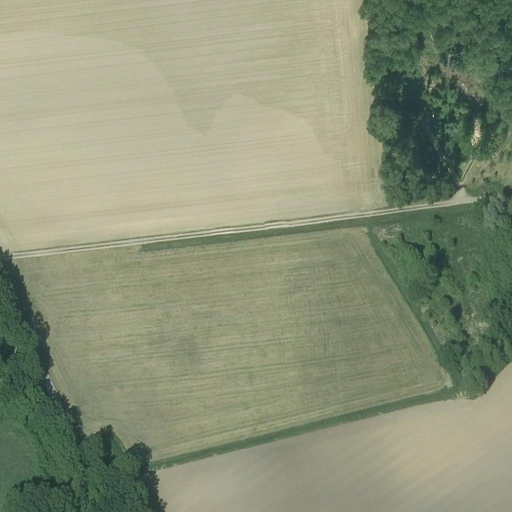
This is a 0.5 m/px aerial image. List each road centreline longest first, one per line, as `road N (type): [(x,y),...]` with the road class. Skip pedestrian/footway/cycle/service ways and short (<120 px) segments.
road 1 (track): [(511,195),(0,259)]
road 2 (unclassified): [(89,511),(66,421),(0,290)]
